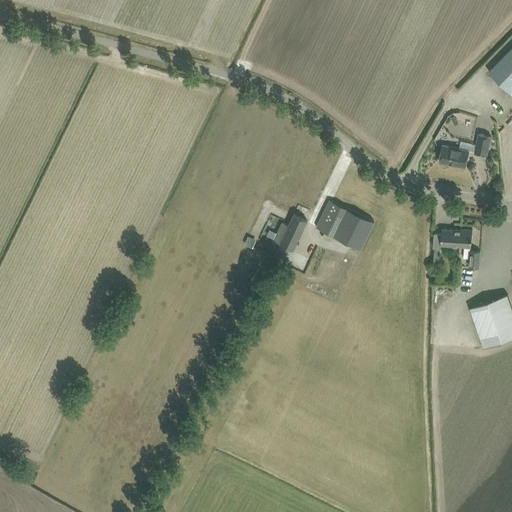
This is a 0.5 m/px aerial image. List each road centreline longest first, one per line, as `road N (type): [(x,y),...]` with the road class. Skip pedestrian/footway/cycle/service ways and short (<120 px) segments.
road 1 (unclassified): [(511,204),(391,176),(323,122),(254,82),(0,12)]
road 2 (unknown): [(401,180),(511,41)]
